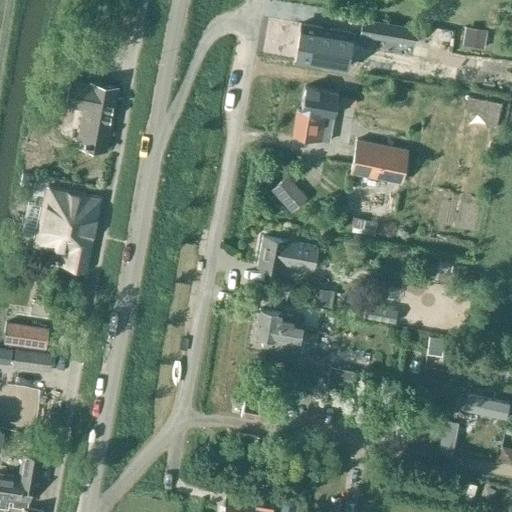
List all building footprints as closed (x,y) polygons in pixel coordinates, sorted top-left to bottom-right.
[(300,35),(297,55),(332,60),(338,25),(301,18),(298,34),(300,35)] [(417,27),(361,18),(358,35),(414,44),(417,27)] [(462,45),(481,49),(485,31),(465,27),(462,45)] [(82,108),(76,144),(106,150),(117,88),(69,79),(63,105),(82,108)] [(296,110),(292,134),(321,139),(329,140),(331,130),(333,116),(337,91),(303,86),(299,111),(296,110)] [(499,101),(468,94),(465,110),(477,112),(485,122),(494,125),(499,101)] [(407,149),(356,138),(349,173),(399,183),(407,149)] [(22,171),(19,185),(35,188),(37,174),(22,171)] [(287,176),(273,189),(279,195),(293,182),(287,176)] [(100,198),(99,198),(47,187),(36,240),(52,243),(51,249),(63,252),(61,265),(86,269),(100,198)] [(313,270),(316,246),(261,236),(257,265),(282,270),(283,265),(313,270)] [(268,280),(266,293),(286,296),(288,283),(268,280)] [(314,287),(311,301),(328,304),(330,290),(314,287)] [(280,313),(270,311),(260,309),(255,335),(265,337),(263,347),(296,354),(302,322),(303,317),(280,313)] [(48,327),(6,321),(3,343),(46,349),(48,327)] [(428,336),(426,351),(441,352),(443,338),(428,336)] [(12,349),(0,347),(0,363),(10,365),(12,349)] [(49,372),(51,356),(14,350),(12,366),(49,372)] [(329,368),(326,383),(349,387),(352,373),(329,368)] [(467,393),(463,409),(505,418),(509,402),(467,393)] [(273,422),(275,412),(277,402),(244,396),(240,416),(273,422)] [(269,439),(246,436),(237,434),(233,460),(265,465),(273,467),(274,464),(286,466),(289,447),(268,443),(269,439)] [(22,509),(26,509),(27,502),(28,502),(32,480),(38,481),(43,456),(22,452),(18,477),(0,474),(0,507),(7,508),(8,503),(12,503),(11,508),(21,510),(22,509)] [(226,495),(222,511),(269,511),(274,487),(263,485),(262,492),(256,490),(255,500),(226,495)] [(292,511),(296,496),(290,494),(284,493),(280,511),(292,511)]
